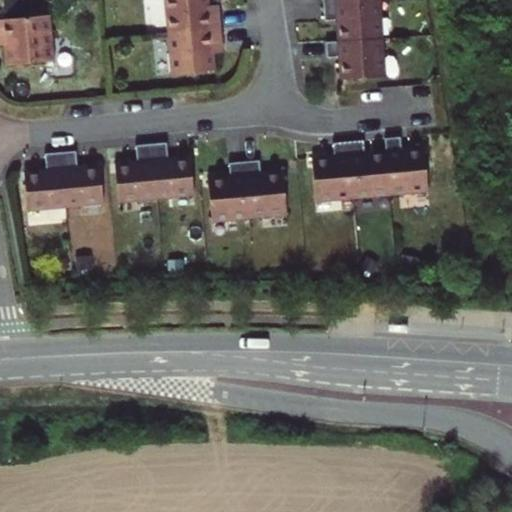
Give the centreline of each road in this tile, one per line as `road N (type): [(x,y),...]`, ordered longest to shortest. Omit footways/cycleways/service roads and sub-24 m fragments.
road 1 (primary): [(115,352),(511,381)]
road 2 (primary): [(511,356),(273,343),(115,352)]
road 3 (residential): [(0,137),(265,104)]
road 4 (residential): [(265,104),(334,120),(429,109)]
